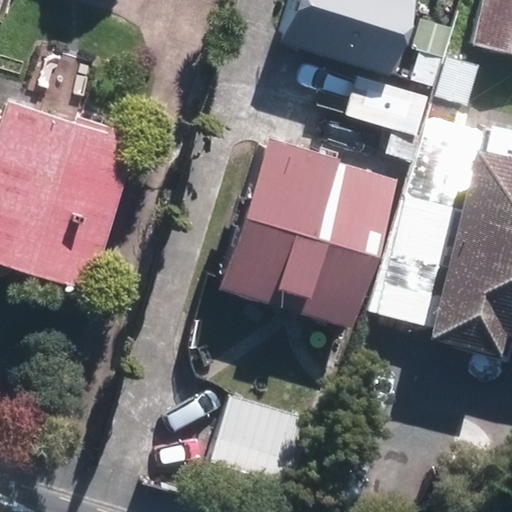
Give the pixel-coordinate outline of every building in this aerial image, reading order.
[(287,0),(276,33),(386,68),(408,0),(287,0)] [(511,78),(511,0),(482,0),(475,32),(499,39),(491,74),(511,78)] [(473,59),(442,51),(431,92),(463,100),(473,59)] [(419,128),(431,89),(430,88),(359,66),(346,106),(395,120),(417,128),(419,128)] [(0,105),(0,247),(93,273),(131,128),(6,94),(3,94),(0,105)] [(410,156),(419,128),(417,128),(395,120),(386,148),(410,156)] [(220,274),(353,314),(399,164),(266,123),(220,274)] [(427,323),(426,328),(495,345),(501,324),(502,324),(511,327),(511,152),(473,142),(456,205),(402,192),(367,307),(427,323)] [(310,413),(226,388),(200,477),(284,503),(310,413)]
